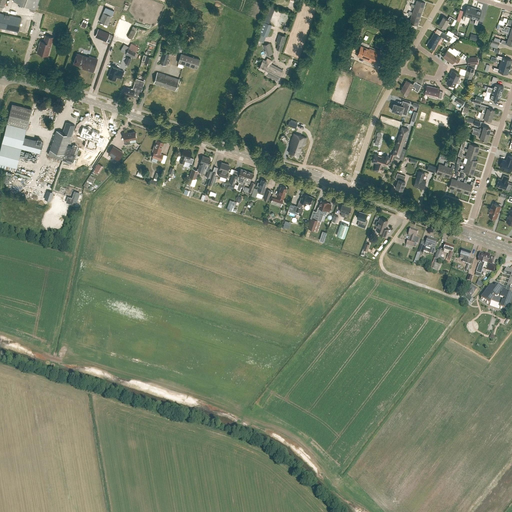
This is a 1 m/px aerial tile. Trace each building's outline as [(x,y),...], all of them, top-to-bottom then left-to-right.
[(36,9),(39,0),(13,0),(13,1),(36,9)] [(414,8),(423,10),(425,3),(417,0),(415,5),(411,4),(410,6),(414,8)] [(466,16),(471,17),(474,8),(472,7),(467,6),(467,5),(467,7),(466,6),(465,9),(466,10),(464,15),(462,20),(465,20),(466,16)] [(105,8),(99,21),(108,25),(113,12),(105,8)] [(420,18),(423,10),(414,8),(413,12),(409,11),(408,14),(412,15),(420,18)] [(474,8),(471,17),(476,19),(474,23),(477,24),(478,19),(481,10),(478,9),(474,8)] [(275,23),(287,25),(289,13),(277,11),(275,23)] [(0,27),(18,32),(21,18),(0,12),(0,27)] [(417,25),(420,18),(412,15),(410,19),(406,18),(405,21),(417,25)] [(451,25),(455,19),(450,16),(448,19),(443,16),(439,24),(444,27),(447,22),(451,25)] [(267,37),(272,25),(263,21),(258,33),(267,37)] [(127,37),(131,38),(136,27),(131,25),(127,37)] [(98,29),(95,36),(104,40),(105,37),(107,38),(109,34),(98,29)] [(511,38),(511,33),(501,30),(501,33),(506,34),(505,37),(508,38),(511,38)] [(441,36),(444,38),(443,40),(447,42),(445,44),(448,45),(457,38),(458,39),(459,37),(456,36),(453,34),(452,37),(446,34),(442,31),(439,35),(434,33),(429,41),(427,45),(434,49),(436,45),(441,36)] [(281,51),(285,36),(279,34),(276,43),(278,44),(276,49),(281,51)] [(50,48),(53,37),(45,35),(43,42),(40,41),(40,42),(39,42),(39,44),(39,45),(37,52),(45,55),(48,55),(50,48)] [(350,55),(356,40),(352,39),(346,53),(350,55)] [(139,47),(131,43),(129,47),(124,44),(120,51),(125,54),(136,58),(138,53),(136,52),(139,47)] [(266,56),(273,53),(269,43),(263,45),(266,56)] [(369,49),(361,46),(357,56),(366,59),(365,60),(374,64),(379,52),(370,48),(369,49)] [(453,54),(447,50),(443,56),(452,63),(454,60),(457,62),(460,58),(453,53),(453,54)] [(166,66),(169,54),(163,52),(160,64),(166,66)] [(88,57),(77,53),(74,63),(83,66),(82,68),(93,72),(97,59),(89,56),(88,57)] [(197,69),(200,59),(181,53),(178,63),(197,69)] [(500,64),(510,67),(511,60),(502,57),(503,57),(498,55),(497,58),(501,59),(500,64)] [(273,61),(267,58),(265,61),(263,59),(259,68),(268,73),(267,75),(278,80),(283,70),(271,64),(273,61)] [(475,64),(468,65),(468,66),(464,76),(471,79),(474,67),(475,64)] [(510,67),(500,64),(498,68),(494,67),(493,70),(498,71),(507,74),(510,67)] [(112,66),(108,77),(116,79),(117,76),(121,78),(124,71),(119,69),(119,68),(112,66)] [(449,79),(448,83),(450,84),(449,87),(453,89),(454,86),(455,86),(460,74),(453,71),(449,79)] [(175,91),(179,79),(158,72),(157,72),(154,83),(163,86),(163,87),(175,91)] [(131,90),(126,88),(124,93),(126,94),(128,95),(129,95),(132,96),(133,93),(136,92),(140,93),(144,81),(136,78),(133,88),(132,88),(131,90)] [(413,84),(408,81),(407,80),(405,83),(401,91),(407,94),(412,86),(416,88),(415,89),(418,91),(421,85),(415,81),(413,84)] [(487,89),(501,93),(503,86),(494,83),(492,88),(488,86),(484,85),(484,88),(487,89)] [(441,98),(443,92),(439,91),(440,89),(427,85),(425,93),(438,96),(438,97),(441,98)] [(499,100),(501,93),(487,89),(486,91),(488,92),(491,93),(490,96),(489,97),(490,97),(499,100)] [(464,101),(457,97),(454,101),(461,106),(464,101)] [(407,111),(410,103),(403,100),(401,105),(394,103),(393,105),(392,104),(391,108),(392,109),(392,110),(395,111),(395,112),(399,114),(399,112),(403,114),(404,110),(407,111)] [(27,128),(32,108),(12,103),(7,123),(27,128)] [(485,113),(493,115),(494,110),(488,108),(489,106),(481,104),(479,108),(486,110),(486,113),(485,113)] [(485,119),(491,120),(493,115),(485,113),(486,113),(481,111),(479,118),(484,120),(485,119)] [(71,136),(75,125),(66,122),(63,133),(57,130),(50,149),(48,154),(62,159),(63,159),(66,160),(67,158),(72,160),(74,155),(70,153),(72,147),(67,145),(71,136)] [(35,141),(24,139),(27,128),(7,123),(0,149),(0,163),(16,167),(21,148),(40,153),(42,148),(43,145),(42,145),(43,142),(41,141),(42,140),(38,139),(37,140),(35,140),(35,141)] [(473,130),(488,134),(490,128),(484,126),(483,129),(480,128),(479,129),(474,127),(473,130)] [(402,127),(401,128),(399,136),(392,154),(399,156),(408,129),(402,127)] [(83,128),(80,136),(89,140),(87,146),(96,148),(97,145),(102,147),(105,139),(100,137),(101,134),(93,131),(92,131),(91,130),(90,129),(90,128),(89,128),(88,128),(88,129),(87,129),(83,128)] [(486,141),(488,134),(473,130),(472,133),(480,136),(480,138),(486,141)] [(136,138),(135,131),(128,133),(128,132),(123,133),(125,143),(130,142),(130,139),(136,138)] [(304,145),(307,138),(294,133),(290,145),(291,145),(289,153),(298,156),(302,145),(304,145)] [(161,160),(163,154),(160,153),(164,142),(157,139),(153,151),(154,151),(152,157),(161,160)] [(467,150),(477,153),(479,146),(470,143),(468,149),(465,148),(464,150),(467,151),(467,150)] [(118,160),(123,152),(113,146),(109,154),(118,160)] [(184,163),(184,161),(192,163),(193,158),(190,157),(192,152),(184,149),(181,156),(182,156),(180,162),(184,163)] [(475,160),(477,153),(467,150),(467,151),(466,156),(463,155),(462,157),(465,158),(466,157),(468,158),(475,160)] [(208,165),(211,158),(203,155),(200,163),(201,163),(198,170),(205,172),(208,165)] [(385,157),(381,155),(380,158),(374,156),(372,160),(373,162),(376,163),(374,169),(379,171),(381,170),(382,169),(383,169),(383,168),(383,167),(383,165),(389,167),(392,159),(389,158),(389,157),(388,156),(387,156),(386,156),(386,157),(385,157)] [(503,159),(500,167),(511,171),(511,170),(511,156),(508,155),(506,161),(503,159)] [(477,161),(475,160),(468,158),(466,163),(463,162),(462,164),(465,165),(466,164),(475,167),(477,161)] [(226,178),(228,172),(227,172),(229,165),(222,162),(219,169),(220,170),(218,175),(226,178)] [(446,166),(447,166),(448,163),(446,162),(445,165),(439,164),(436,173),(443,175),(446,166)] [(98,163),(94,169),(99,172),(103,166),(98,163)] [(434,172),(436,167),(428,164),(426,170),(434,172)] [(473,174),(475,167),(466,164),(465,165),(464,170),(461,169),(460,171),(463,172),(464,171),(473,174)] [(446,166),(443,175),(450,177),(453,168),(454,165),(452,165),(451,168),(447,166),(446,166)] [(195,179),(198,170),(192,168),(189,176),(189,177),(187,182),(191,184),(193,178),(195,179)] [(244,178),(247,171),(241,169),(238,178),(242,179),(241,183),(239,182),(237,189),(240,190),(241,186),(244,178)] [(244,178),(241,186),(244,187),(246,181),(247,182),(247,181),(250,182),(253,173),(247,171),(244,178)] [(422,180),(424,173),(419,171),(417,177),(416,177),(414,185),(423,188),(426,181),(422,180)] [(234,185),(238,176),(233,173),(229,183),(234,185)] [(402,190),(405,181),(404,181),(405,176),(397,173),(395,179),(398,180),(395,187),(402,190)] [(499,179),(497,186),(506,189),(511,191),(511,187),(511,183),(509,182),(508,182),(509,177),(504,175),(502,180),(499,179)] [(458,180),(459,181),(460,178),(458,177),(457,180),(452,178),(448,188),(455,190),(458,180)] [(263,194),(264,192),(265,188),(264,188),(267,181),(261,179),(260,183),(258,182),(257,185),(258,186),(257,189),(254,187),(251,195),(256,196),(257,192),(263,194)] [(465,182),(466,183),(467,180),(465,179),(464,182),(459,181),(458,180),(455,190),(462,192),(465,182)] [(465,182),(462,192),(469,194),(472,185),(473,185),(474,182),(471,181),(470,184),(466,183),(465,182)] [(284,195),(286,188),(281,186),(279,193),(278,193),(277,196),(284,199),(285,195),(284,195)] [(69,197),(67,203),(75,205),(79,192),(74,191),(72,198),(69,197)] [(310,205),(311,202),(311,201),(312,197),(308,196),(309,196),(302,193),(300,201),(299,200),(298,204),(301,205),(302,202),(306,203),(306,204),(310,205)] [(281,206),(283,201),(272,197),(270,203),(281,206)] [(316,213),(319,214),(320,212),(326,214),(327,210),(329,211),(331,204),(327,203),(328,202),(321,200),(319,207),(318,207),(316,213)] [(497,217),(501,206),(493,203),(492,207),(491,207),(490,208),(489,210),(490,211),(489,215),(489,216),(491,216),(491,217),(493,218),(494,218),(494,217),(496,218),(497,217)] [(349,214),(351,207),(342,204),(340,211),(342,212),(341,215),(345,217),(346,213),(349,214)] [(298,215),(300,207),(294,205),(291,212),(298,215)] [(365,228),(367,221),(364,220),(367,213),(359,210),(357,217),(360,218),(357,225),(365,228)] [(385,228),(388,220),(380,217),(378,221),(377,221),(375,225),(376,225),(377,226),(376,229),(379,231),(378,234),(386,236),(388,229),(385,228)] [(314,230),(318,220),(311,218),(308,228),(314,230)] [(348,225),(341,223),(337,235),(344,238),(348,225)] [(416,238),(418,231),(410,228),(408,235),(411,236),(409,241),(408,240),(406,245),(413,247),(415,243),(417,244),(419,239),(416,238)] [(425,246),(425,248),(424,251),(429,253),(429,251),(433,253),(437,243),(436,243),(436,241),(428,238),(426,244),(425,246)] [(450,261),(453,253),(452,253),(454,248),(445,245),(444,250),(449,252),(446,260),(450,261)] [(469,258),(471,254),(462,251),(460,255),(459,258),(463,260),(464,257),(466,258),(465,263),(471,265),(473,260),(469,258)] [(481,274),(487,255),(481,253),(478,261),(481,262),(480,264),(479,264),(476,273),(481,274)] [(487,255),(481,274),(483,267),(490,270),(489,271),(493,272),(496,266),(492,265),(494,258),(487,255)] [(511,268),(510,270),(506,269),(504,271),(504,272),(508,273),(507,277),(510,278),(506,289),(496,286),(494,288),(490,285),(481,298),(489,304),(492,300),(501,304),(500,308),(509,311),(511,303),(511,268)] [(471,297),(477,289),(471,285),(467,290),(465,292),(471,297)]
